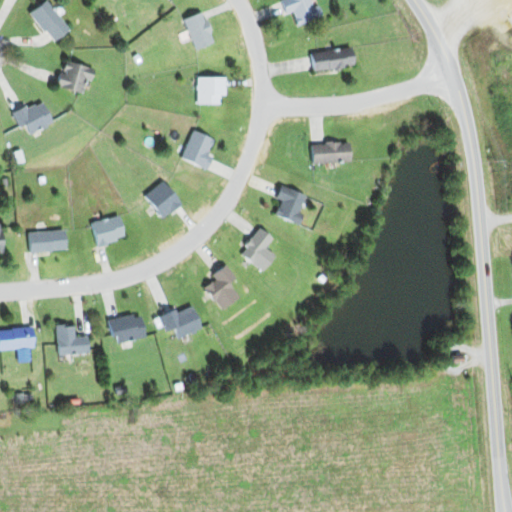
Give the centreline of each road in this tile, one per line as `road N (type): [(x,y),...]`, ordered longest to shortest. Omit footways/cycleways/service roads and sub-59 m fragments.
road 1 (residential): [(511,507),(468,135),(446,61),(412,0)]
road 2 (residential): [(238,0),(257,54),(262,109),(221,209),(149,267),(90,284),(0,293)]
road 3 (residential): [(262,109),(358,102),(453,78)]
